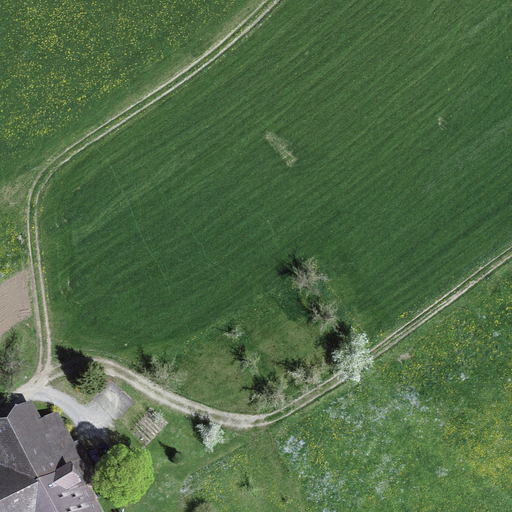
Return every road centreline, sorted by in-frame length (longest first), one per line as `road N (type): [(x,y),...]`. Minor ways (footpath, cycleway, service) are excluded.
road 1 (track): [(0,407),(36,379),(46,316),(34,215),(47,165),(274,0)]
road 2 (track): [(36,379),(86,362),(231,423),(288,407),(511,250)]
